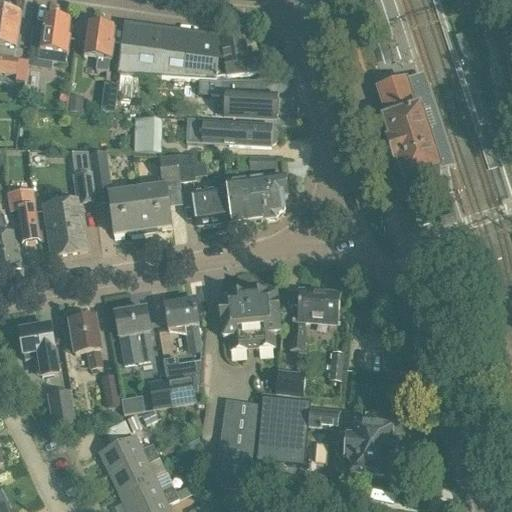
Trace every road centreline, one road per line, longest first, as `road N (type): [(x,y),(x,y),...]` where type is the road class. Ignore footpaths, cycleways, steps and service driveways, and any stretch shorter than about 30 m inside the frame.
road 1 (unclassified): [(0,299),(289,246)]
road 2 (unclassified): [(485,511),(419,311),(392,278)]
road 3 (residential): [(126,0),(289,23)]
road 4 (unclassified): [(333,167),(289,23)]
road 5 (residential): [(58,511),(0,390)]
